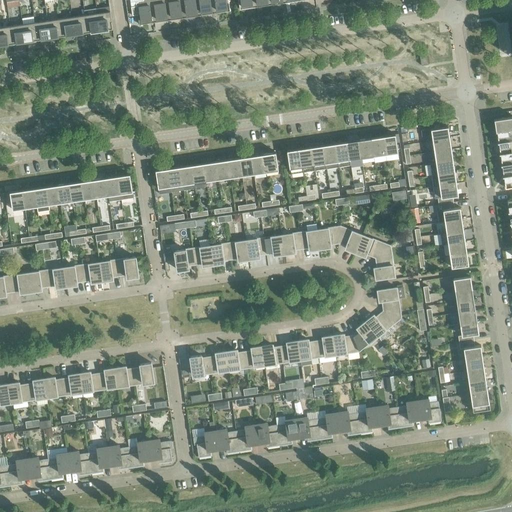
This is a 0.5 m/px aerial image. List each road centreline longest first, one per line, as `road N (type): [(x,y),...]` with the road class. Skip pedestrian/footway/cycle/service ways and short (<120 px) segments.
road 1 (residential): [(158,288),(331,262),(359,287),(340,317),(167,345)]
road 2 (tertiary): [(135,142),(464,93)]
road 3 (residential): [(123,60),(451,13)]
road 4 (residential): [(184,471),(511,424)]
road 5 (tertiary): [(511,406),(464,93)]
road 6 (residential): [(0,498),(184,471)]
road 7 (residential): [(167,345),(0,367)]
road 8 (residential): [(0,312),(158,288)]
road 9 (residential): [(158,288),(135,142)]
road 10 (tertiary): [(0,162),(135,142)]
road 11 (residential): [(184,471),(167,345)]
road 12 (residential): [(0,80),(123,60)]
